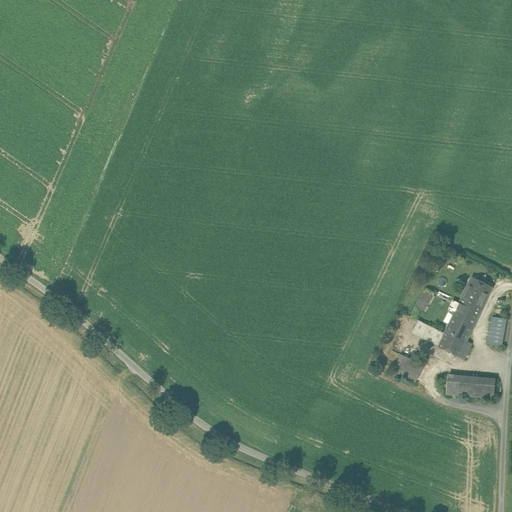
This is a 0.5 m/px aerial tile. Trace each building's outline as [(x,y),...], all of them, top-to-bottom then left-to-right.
[(492,287),(472,278),(457,310),(476,319),(492,287)] [(427,288),(416,306),(424,311),(435,293),(427,288)] [(457,310),(445,334),(418,321),(412,333),(439,347),(464,360),(472,344),(466,341),(476,319),(457,310)] [(506,319),(492,317),(487,344),(502,346),(506,319)] [(401,355),(393,372),(416,383),(424,366),(401,355)] [(495,380),(448,376),(446,394),(494,398),(495,380)]
